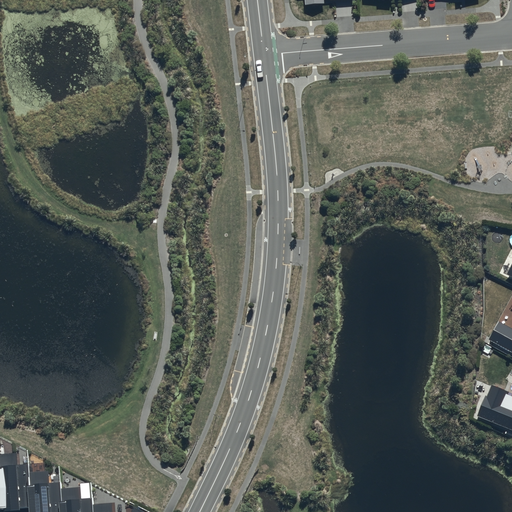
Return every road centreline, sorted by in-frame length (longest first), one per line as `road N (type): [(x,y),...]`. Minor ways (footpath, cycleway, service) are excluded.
road 1 (tertiary): [(199,511),(256,380),(270,315),(278,214),(264,55)]
road 2 (residential): [(264,55),(511,34)]
